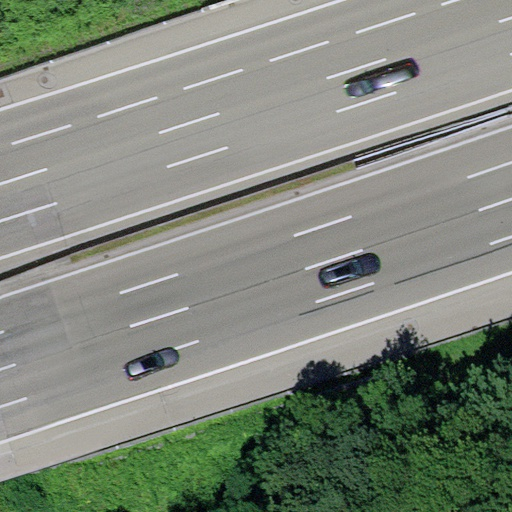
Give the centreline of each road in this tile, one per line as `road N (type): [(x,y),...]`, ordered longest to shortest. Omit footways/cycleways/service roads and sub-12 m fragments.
road 1 (motorway): [(511,17),(0,183)]
road 2 (motorway): [(114,321),(511,193)]
road 3 (motorway): [(0,407),(21,399),(114,321)]
road 4 (motorway): [(0,359),(114,321)]
